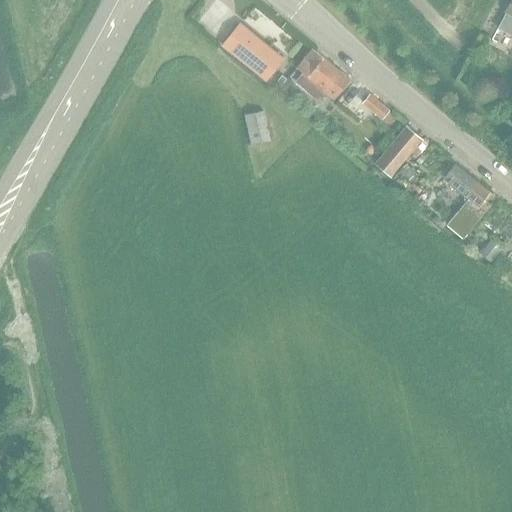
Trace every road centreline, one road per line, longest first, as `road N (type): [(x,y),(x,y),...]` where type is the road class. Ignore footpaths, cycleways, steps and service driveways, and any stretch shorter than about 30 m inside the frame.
road 1 (residential): [(511,186),(297,7)]
road 2 (tertiary): [(0,230),(127,0)]
